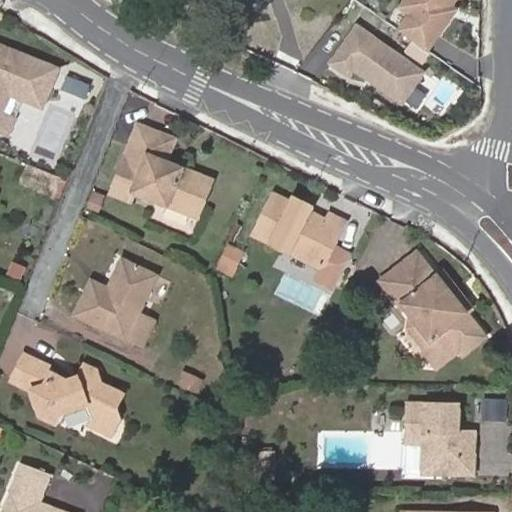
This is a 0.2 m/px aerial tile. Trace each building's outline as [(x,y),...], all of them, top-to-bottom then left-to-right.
[(402,0),(399,6),(409,13),(397,30),(425,49),(449,15),(444,12),(452,0),(402,0)] [(421,73),(355,26),(329,63),(348,76),(353,69),(400,102),(421,73)] [(0,134),(16,139),(29,103),(48,110),(61,72),(0,51),(0,134)] [(217,182),(187,170),(184,175),(170,170),(171,164),(180,141),(143,127),(117,195),(136,202),(138,195),(161,203),(192,215),(196,204),(207,208),(217,182)] [(184,175),(187,170),(171,164),(170,170),(184,175)] [(56,199),(62,182),(32,170),(25,187),(56,199)] [(97,195),(94,201),(105,205),(108,199),(97,195)] [(340,248),(352,224),(336,216),(333,223),(319,216),(305,209),(279,196),(259,238),(328,271),(322,282),(342,291),(359,257),(340,248)] [(105,205),(94,201),(90,211),(101,215),(105,205)] [(203,220),(207,208),(196,204),(192,215),(203,220)] [(319,216),(316,205),(305,209),(319,216)] [(239,261),(228,256),(222,268),(232,274),(239,261)] [(416,259),(381,281),(400,307),(402,305),(410,315),(409,328),(424,349),(423,353),(437,369),(459,352),(462,357),(479,344),(470,332),(476,328),(467,316),(466,314),(437,277),(436,278),(420,256),(416,259)] [(115,291),(111,290),(93,282),(77,319),(130,342),(148,350),(162,323),(143,315),(161,276),(124,260),(113,285),(117,286),(115,291)] [(443,273),(437,277),(466,314),(471,310),(443,273)] [(476,328),(470,332),(479,344),(485,339),(476,328)] [(31,360),(57,372),(56,368),(32,357),(31,360)] [(125,411),(129,403),(84,384),(77,385),(68,381),(58,376),(57,372),(31,360),(20,385),(39,393),(47,419),(62,425),(66,417),(92,407),(96,414),(100,423),(99,429),(119,439),(129,419),(125,411)] [(84,384),(129,403),(131,398),(109,387),(103,373),(91,368),(88,375),(84,384)] [(84,384),(88,375),(74,379),(84,384)] [(71,421),(96,414),(92,407),(66,417),(62,425),(66,428),(71,421)] [(476,463),(477,435),(461,435),(456,435),(456,426),(461,426),(461,408),(410,407),(409,476),(426,476),(449,476),(449,462),(476,463)] [(476,477),(476,463),(449,462),(449,476),(476,477)] [(60,511),(38,503),(49,474),(20,463),(0,511),(60,511)]
